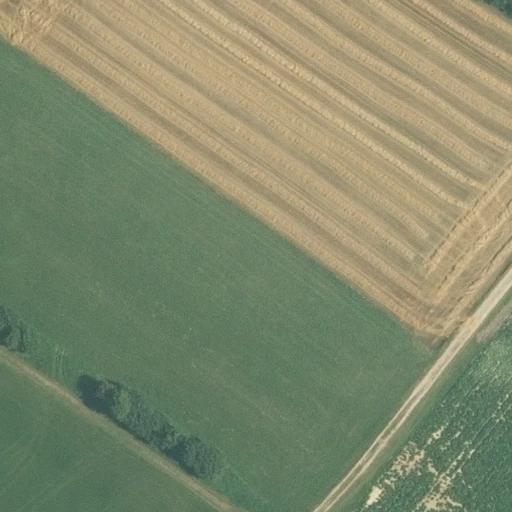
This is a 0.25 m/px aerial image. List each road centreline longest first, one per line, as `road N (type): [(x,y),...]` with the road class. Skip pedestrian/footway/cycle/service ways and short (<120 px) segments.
road 1 (track): [(315,511),(511,277)]
road 2 (track): [(237,511),(0,350)]
